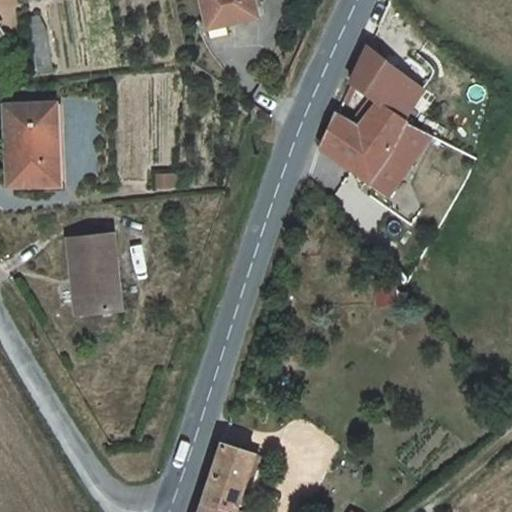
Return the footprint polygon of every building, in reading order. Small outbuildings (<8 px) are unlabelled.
[(268,2),(216,18),(225,57),(279,44),(268,2)] [(0,24),(0,77),(26,61),(0,24)] [(424,88),(369,46),(352,84),(377,103),(359,128),(338,116),(324,149),(386,193),(410,158),(424,131),(403,125),(409,108),(424,88)] [(85,137),(34,139),(37,219),(88,217),(85,137)] [(133,260),(91,264),(98,342),(140,338),(133,260)] [(379,305),(397,302),(395,286),(376,289),(379,305)] [(240,511),(259,451),(225,438),(198,511),(240,511)]
